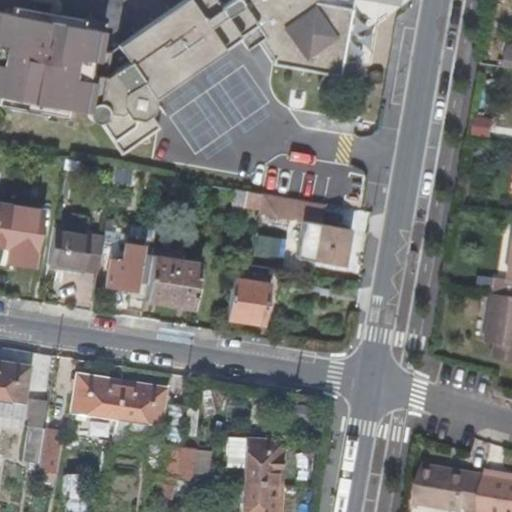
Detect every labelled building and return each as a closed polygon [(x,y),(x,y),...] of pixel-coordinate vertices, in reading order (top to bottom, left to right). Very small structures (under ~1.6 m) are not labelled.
[(88,69),(169,84),(238,36),(247,48),(266,35),(275,49),(272,63),(327,72),(343,62),(352,0),(179,0),(107,51),(107,55),(91,52),(88,69)] [(0,52),(88,69),(91,52),(87,47),(104,35),(88,13),(83,19),(9,7),(8,15),(0,13),(0,52)] [(511,70),(511,44),(504,44),(503,70),(511,70)] [(153,95),(169,84),(88,69),(0,52),(0,94),(64,106),(86,110),(86,115),(88,118),(92,121),(99,123),(120,153),(136,143),(148,135),(158,127),(149,113),(152,111),(154,97),(153,95)] [(0,104),(63,115),(64,106),(0,94),(0,104)] [(489,139),(492,122),(474,118),(470,135),(489,139)] [(146,141),(148,135),(136,143),(145,142),(146,141)] [(245,205),(247,190),(212,183),(208,208),(244,215),(245,205)] [(259,206),(261,192),(247,190),(245,205),(259,206)] [(294,197),(261,192),(259,206),(258,212),(290,218),(294,197)] [(0,274),(12,276),(21,218),(16,217),(18,200),(0,196),(0,274)] [(349,226),(302,217),(295,254),(342,263),(349,226)] [(47,266),(96,276),(102,239),(53,230),(47,266)] [(282,258),(284,238),(255,235),(253,254),(282,258)] [(104,285),(135,290),(142,247),(123,244),(121,257),(108,255),(104,285)] [(501,251),(489,249),(486,269),(498,271),(501,251)] [(143,299),(193,306),(200,259),(150,254),(143,299)] [(234,280),(228,318),(263,323),(269,284),(234,280)] [(511,301),(499,300),(492,346),(500,348),(498,363),(511,364),(511,301)] [(30,369),(0,364),(0,405),(23,409),(30,369)] [(114,423),(121,383),(75,376),(68,415),(114,423)] [(165,390),(121,383),(114,423),(159,430),(165,390)] [(37,464),(43,430),(26,427),(21,462),(37,464)] [(61,433),(43,430),(37,464),(36,471),(54,475),(61,433)] [(242,484),(282,486),(284,441),(245,439),(242,484)] [(175,479),(180,449),(164,446),(159,477),(175,479)] [(193,451),(180,449),(175,479),(190,482),(193,451)] [(207,476),(208,453),(194,452),(193,475),(207,476)] [(481,511),(486,484),(426,473),(419,511),(481,511)] [(511,483),(487,479),(486,484),(511,488),(511,483)] [(280,511),(282,486),(242,484),(240,511),(280,511)] [(481,511),(511,511),(511,488),(486,484),(481,511)]
